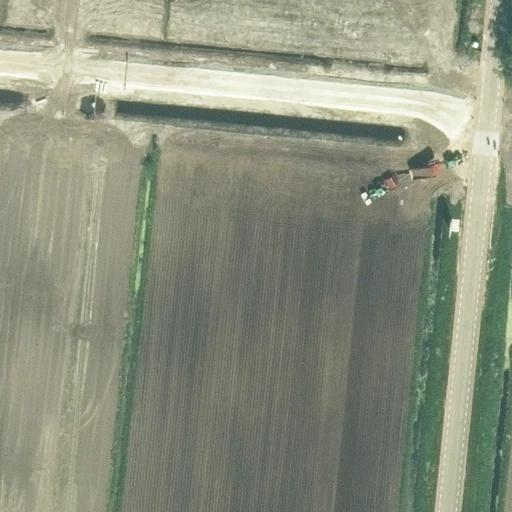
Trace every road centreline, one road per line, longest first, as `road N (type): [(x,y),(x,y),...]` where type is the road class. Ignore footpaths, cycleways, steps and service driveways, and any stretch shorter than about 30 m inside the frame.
road 1 (unclassified): [(0,58),(423,99),(464,122)]
road 2 (unclassified): [(447,511),(481,183),(464,122)]
road 3 (unclassified): [(464,122),(489,81),(497,0)]
